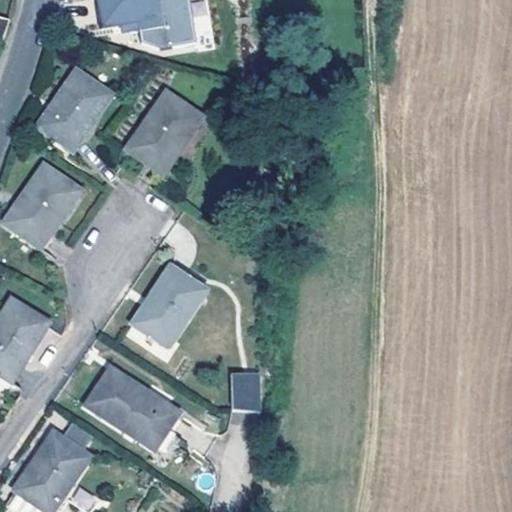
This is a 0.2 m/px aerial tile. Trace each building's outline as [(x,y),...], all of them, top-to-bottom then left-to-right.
[(156,4),(151,4),(151,0),(93,0),(97,14),(94,14),(96,30),(125,25),(126,34),(160,28),(160,25),(156,4)] [(192,23),(209,20),(206,1),(189,3),(192,23)] [(111,98),(75,74),(38,132),(72,155),(111,98)] [(162,96),(125,155),(161,178),(199,119),(162,96)] [(68,195),(32,171),(0,221),(0,232),(30,252),(68,195)] [(162,267),(125,326),(163,350),(200,291),(162,267)] [(44,322),(4,308),(0,320),(0,380),(19,387),(44,322)] [(176,416),(105,372),(81,411),(151,454),(176,416)] [(222,414),(250,416),(253,377),(228,375),(222,414)] [(48,439),(11,495),(35,511),(51,511),(84,461),(48,439)] [(150,511),(184,511),(187,509),(166,493),(150,511)]
